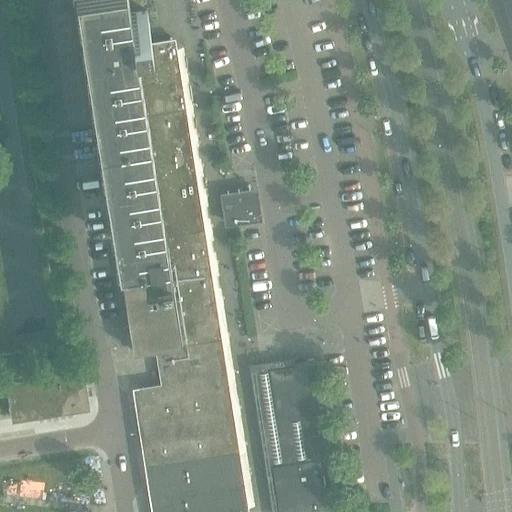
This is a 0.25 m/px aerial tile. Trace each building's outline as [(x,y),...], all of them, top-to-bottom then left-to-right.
[(169,42),(137,47),(133,23),(137,22),(137,23),(148,21),(146,6),(139,7),(138,0),(78,0),(115,233),(116,241),(121,240),(121,242),(124,241),(124,240),(125,240),(125,241),(129,241),(129,239),(140,238),(141,248),(142,252),(129,254),(130,258),(119,259),(133,350),(155,346),(161,382),(138,385),(138,387),(157,511),(243,511),(183,127),(169,42)] [(257,212),(259,218),(262,218),(256,185),(219,191),(224,224),(227,223),(227,209),(223,196),(239,195),(254,191),(257,212)] [(227,209),(227,223),(238,221),(259,218),(257,212),(254,191),(239,195),(223,196),(227,209)] [(293,364),(292,357),(249,364),(273,511),(303,511),(304,510),(289,511),(279,511),(276,490),(274,477),(272,465),(296,461),(307,459),(321,457),(314,411),(301,414),(300,413),(277,417),(275,405),(274,405),(272,392),(273,392),(269,368),(293,364)] [(269,368),(273,392),(272,392),(274,405),(275,405),(277,417),(300,413),(301,414),(314,411),(326,409),(318,360),(293,364),(269,368)] [(89,403),(86,385),(83,364),(5,376),(11,415),(89,403)] [(272,465),(274,477),(276,490),(279,511),(289,511),(304,510),(329,506),(321,457),(310,458),(307,459),(296,461),(272,465)]
